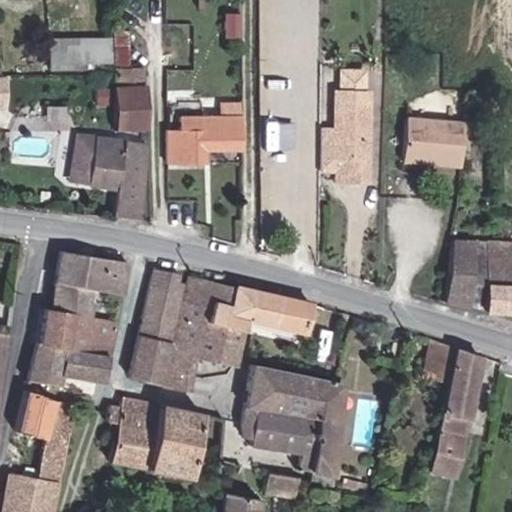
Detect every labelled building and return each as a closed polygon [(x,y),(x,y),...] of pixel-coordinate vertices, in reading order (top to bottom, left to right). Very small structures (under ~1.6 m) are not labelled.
[(116,134),(143,134),(140,90),(126,90),(125,74),(124,45),(111,46),(116,134)] [(0,73),(0,106),(10,107),(10,74),(0,73)] [(126,90),(140,90),(139,75),(125,74),(126,90)] [(353,163),(354,188),(364,188),(365,97),(338,97),(337,133),(337,162),(353,163)] [(196,134),(236,135),(236,120),(196,119),(196,134)] [(405,161),(434,165),(440,123),(410,119),(405,161)] [(434,165),(462,169),(467,127),(440,123),(434,165)] [(339,187),(354,188),(353,163),(337,162),(337,133),(324,133),(324,175),(339,175),(339,187)] [(237,152),(236,135),(196,134),(163,134),(163,168),(202,167),(202,153),(237,152)] [(116,190),(119,145),(91,143),(87,187),(116,190)] [(138,223),(145,147),(119,145),(116,190),(113,219),(138,223)] [(511,247),(452,243),(445,305),(481,312),(511,313),(511,247)] [(129,297),(136,262),(60,248),(49,308),(86,315),(91,290),(125,297),(129,297)] [(176,281),(178,274),(156,268),(140,332),(168,339),(182,283),(176,281)] [(224,309),(229,289),(188,278),(182,302),(212,309),(213,305),(224,309)] [(300,336),(309,309),(283,302),(229,289),(224,309),(213,305),(212,309),(209,326),(242,334),(245,321),(300,336)] [(113,357),(125,297),(91,290),(86,315),(49,308),(45,308),(38,343),(73,350),(113,357)] [(178,318),(209,326),(212,309),(182,302),(178,318)] [(234,370),(242,334),(209,326),(178,318),(162,386),(189,394),(198,360),(234,370)] [(359,331),(361,323),(351,320),(349,327),(359,331)] [(168,339),(140,332),(129,377),(158,384),(168,339)] [(73,350),(38,343),(31,379),(66,386),(69,374),(73,350)] [(436,392),(444,394),(454,351),(440,348),(429,345),(420,381),(437,386),(436,392)] [(73,350),(69,374),(108,382),(113,357),(73,350)] [(444,394),(424,475),(450,481),(478,359),(454,351),(444,394)] [(301,484),(320,488),(323,490),(336,421),(331,421),(336,387),(330,387),(249,370),(242,412),(270,417),(312,425),(303,474),(301,484)] [(50,399),(23,391),(8,476),(35,479),(45,423),(50,399)] [(35,479),(8,476),(2,511),(51,511),(70,405),(50,399),(45,423),(35,479)] [(107,406),(105,412),(103,423),(113,425),(105,462),(184,481),(199,417),(119,400),(117,408),(107,406)] [(270,417),(242,412),(237,440),(244,441),(243,448),(265,452),(270,417)] [(292,472),(303,474),(312,425),(270,417),(265,452),(294,457),(292,472)] [(285,499),(289,481),(261,474),(258,492),(285,499)] [(340,494),(364,500),(367,486),(343,481),(340,494)] [(251,511),(253,503),(219,494),(217,511),(251,511)]
